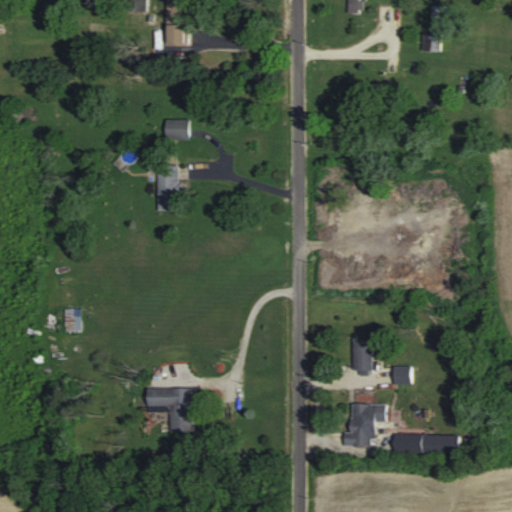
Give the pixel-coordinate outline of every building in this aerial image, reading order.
[(366,0),(350,0),(351,11),(366,11),(366,0)] [(454,22),(455,4),(434,4),(434,40),(428,40),(428,50),(443,50),(444,21),(454,22)] [(192,23),(174,23),(174,43),(192,43),(192,23)] [(357,103),(389,103),(389,81),(357,81),(357,103)] [(193,138),(193,117),(168,117),(168,138),(193,138)] [(162,163),(162,209),(186,209),(186,163),(162,163)] [(85,331),(85,307),(67,307),(67,331),(85,331)] [(357,369),(376,369),(376,337),(357,337),(357,369)] [(197,387),(151,387),(151,410),(174,410),(174,430),(197,430),(197,387)] [(356,430),(349,430),(349,445),(380,445),(381,420),(392,421),(392,403),(356,402),(356,430)] [(399,451),(465,451),(465,433),(399,433),(399,451)]
